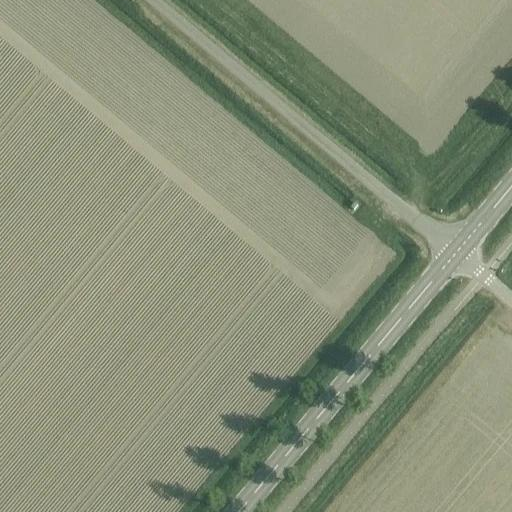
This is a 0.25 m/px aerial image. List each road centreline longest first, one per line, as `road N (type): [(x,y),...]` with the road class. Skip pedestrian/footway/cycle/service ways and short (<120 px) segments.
road 1 (unclassified): [(454,254),(150,0)]
road 2 (tertiary): [(237,511),(454,254)]
